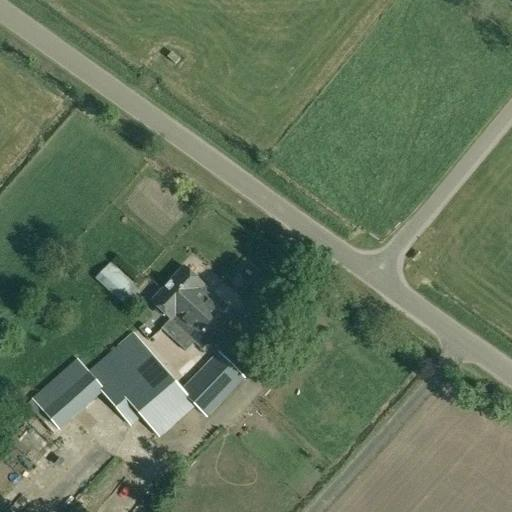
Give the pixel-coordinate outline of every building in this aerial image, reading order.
[(170,57),(176,65),(180,59),(172,53),(170,57)] [(126,306),(140,289),(133,283),(111,263),(97,280),(126,306)] [(152,302),(171,319),(163,328),(168,334),(177,324),(196,342),(203,348),(235,312),(184,266),(152,302)] [(154,318),(91,374),(131,426),(143,417),(158,436),(195,406),(183,391),(178,385),(199,366),(186,352),(196,342),(177,324),(168,334),(163,328),(154,318)] [(245,378),(219,353),(183,391),(207,417),(245,378)] [(34,400),(60,430),(103,392),(79,360),(34,400)] [(13,423),(4,429),(15,445),(24,439),(13,423)]
